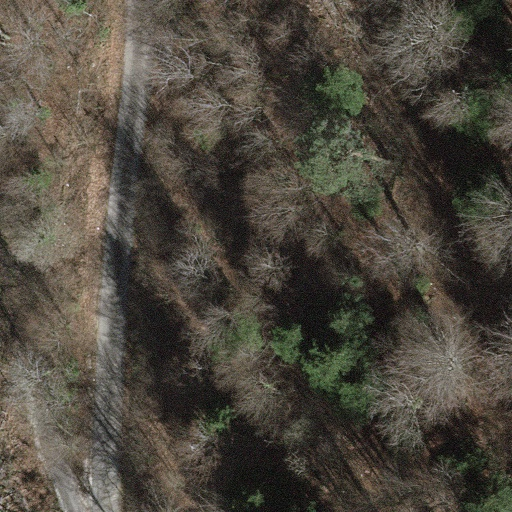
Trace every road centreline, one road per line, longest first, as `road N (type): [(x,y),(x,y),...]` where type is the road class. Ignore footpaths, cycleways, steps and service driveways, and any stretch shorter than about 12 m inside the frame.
road 1 (unclassified): [(107,511),(130,0)]
road 2 (track): [(380,0),(447,163),(511,363)]
